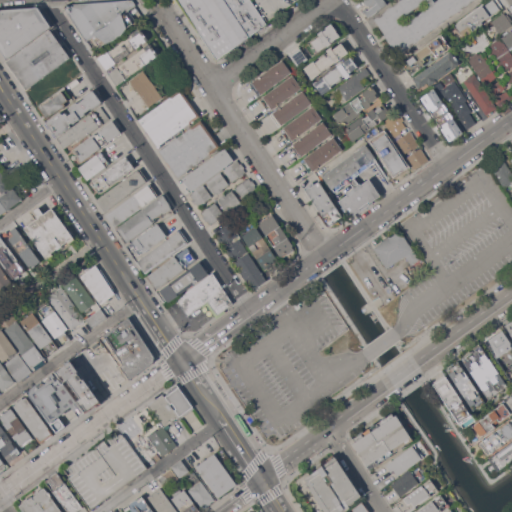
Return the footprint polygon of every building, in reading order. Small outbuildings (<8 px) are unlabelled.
[(133,0),(136,5),(135,5),(143,16),(126,28),(122,35),(114,40),(106,43),(96,49),(90,39),(87,40),(66,8),(68,4),(120,0),(133,0)] [(251,0),(266,23),(217,59),(177,0),(251,0)] [(384,0),(387,4),(371,15),(370,15),(368,17),(363,9),(365,7),(367,10),(373,6),(372,5),(369,7),(368,5),(367,6),(362,0),(384,0)] [(384,35),(385,34),(374,19),(400,0),(433,0),(435,2),(437,0),(474,0),(399,55),(384,35)] [(493,0),(499,8),(481,21),(483,24),(464,37),(455,25),(462,20),(461,19),(465,17),(465,18),(482,5),(483,7),(493,0)] [(0,10),(39,8),(51,26),(7,59),(0,48),(0,10)] [(511,25),(492,40),(483,27),(487,25),(486,23),(491,20),(491,21),(503,13),(505,15),(507,14),(511,20),(511,22),(511,23),(511,24),(511,25)] [(308,43),(307,42),(322,31),(326,29),(326,28),(331,24),(336,30),(336,31),(340,36),(337,38),(330,42),(331,44),(327,46),(327,45),(313,56),(305,46),(308,43)] [(148,39),(107,70),(98,57),(138,28),(141,28),(141,30),(148,39)] [(70,57),(26,89),(6,61),(50,29),(59,41),(60,40),(64,45),(62,46),(70,57)] [(511,48),(510,50),(502,36),(511,29),(511,48)] [(427,44),(428,45),(441,35),(450,47),(434,59),(429,53),(426,56),(428,59),(423,62),(424,64),(410,75),(402,64),(427,44)] [(511,66),(508,69),(508,68),(504,70),(502,66),(500,67),(498,64),(500,63),(494,53),(492,55),(490,52),(492,50),(489,46),(501,38),(511,54),(511,66)] [(313,61),(315,62),(320,59),(319,57),(324,53),(325,55),(328,53),(326,50),(330,47),(332,49),(341,43),(348,52),(339,59),(335,62),(330,65),(330,66),(327,69),(326,68),(314,77),(315,78),(312,80),(309,77),(310,76),(304,68),(313,61)] [(158,55),(117,85),(108,73),(148,44),(151,44),(152,46),(158,55)] [(300,48),(308,59),(298,66),(290,55),(300,48)] [(450,51),(460,63),(430,86),(427,82),(420,88),(413,79),(450,51)] [(469,61),(467,59),(477,52),(478,54),(479,54),(481,53),(484,57),(486,56),(489,59),(486,61),(492,69),(494,68),(496,71),(494,73),(497,77),(485,85),(469,61)] [(358,66),(348,73),(350,75),(346,78),(344,76),(341,78),(342,80),(337,83),(336,82),(331,86),(332,87),(322,94),(316,86),(315,86),(313,83),(317,80),(318,81),(329,73),(328,72),(332,69),(332,70),(337,66),(341,63),(350,57),(358,66)] [(261,94),(259,96),(250,84),(282,60),(291,72),(261,94)] [(366,67),(370,74),(364,78),(369,84),(347,100),(337,88),(366,67)] [(151,81),(152,81),(156,87),(155,87),(162,97),(149,107),(130,81),(143,71),(151,81)] [(497,108),(486,115),(463,81),(474,73),(497,108)] [(272,110),(271,109),(269,111),(260,99),(292,75),(301,88),(272,110)] [(476,123),(466,130),(440,89),(454,80),(467,100),(465,101),(472,111),(470,113),(476,123)] [(493,97),(487,89),(499,80),(502,85),(505,83),(507,87),(505,88),(505,89),(493,97)] [(342,127),(333,114),(350,101),(350,102),(372,86),(381,98),(365,110),(364,108),(360,111),(361,113),(342,127)] [(139,120),(170,97),(169,97),(180,89),(200,116),(189,124),(189,123),(158,146),(139,120)] [(53,133),(49,127),(48,128),(45,124),(46,123),(61,112),(62,114),(65,112),(68,115),(71,113),(68,108),(77,101),(78,103),(84,98),(83,97),(93,90),(102,102),(92,109),(91,108),(85,113),(80,118),(76,121),(76,120),(72,123),(72,122),(70,123),(72,126),(57,137),(56,137),(55,138),(52,134),(53,133)] [(281,125),(279,127),(270,114),(303,90),(312,103),(281,125)] [(494,98),(500,95),(499,94),(503,92),(506,90),(509,95),(511,94),(511,97),(511,98),(511,99),(499,107),(494,98)] [(62,91),(68,100),(64,103),(66,106),(46,119),(38,107),(62,91)] [(464,132),(451,140),(447,134),(447,135),(445,132),(446,132),(438,120),(436,122),(424,102),(438,93),(464,132)] [(347,134),(349,133),(345,128),(362,115),(364,118),(368,115),(367,113),(373,108),(374,110),(380,106),(379,104),(382,102),(391,113),(381,120),(378,116),(374,119),(377,123),(353,142),(347,134)] [(292,141),(292,140),(289,142),(280,130),(313,106),(322,119),(292,141)] [(77,139),(65,148),(57,138),(94,111),(103,123),(78,141),(77,139)] [(393,141),(393,140),(401,134),(401,133),(393,139),(389,134),(391,133),(384,123),(398,113),(400,118),(402,117),(404,120),(403,121),(406,126),(407,125),(410,129),(393,141)] [(82,161),(74,149),(112,120),(121,132),(82,161)] [(178,177),(160,151),(190,128),(189,128),(200,120),(220,147),(209,155),(209,154),(178,177)] [(302,156),(301,156),(300,157),(291,145),(323,121),(332,134),(302,156)] [(410,129),(411,130),(409,131),(412,134),(413,133),(416,138),(415,139),(419,145),(418,145),(419,147),(406,157),(405,158),(393,141),(410,129)] [(313,171),(312,171),(309,173),(300,161),(333,136),(342,149),(313,171)] [(405,158),(401,160),(392,146),(391,147),(395,154),(394,155),(396,157),(385,165),(377,152),(379,151),(377,148),(388,140),(389,142),(393,140),(393,141),(405,158)] [(365,144),(376,159),(375,159),(375,160),(377,160),(354,177),(359,184),(360,183),(361,184),(368,179),(380,195),(372,201),(373,203),(359,213),(358,211),(350,217),(338,201),(347,194),(346,193),(354,188),(349,181),(335,192),(332,188),(331,189),(322,176),(365,144)] [(225,147),(234,160),(191,191),(182,178),(225,147)] [(419,147),(420,148),(420,147),(429,160),(415,170),(406,157),(419,147)] [(101,151),(110,163),(87,180),(79,167),(101,151)] [(126,156),(134,167),(99,193),(91,182),(126,156)] [(511,171),(511,193),(511,192),(511,191),(511,188),(509,185),(504,188),(491,167),(499,162),(498,160),(502,158),(503,160),(504,159),(511,171)] [(405,175),(396,181),(385,165),(395,159),(405,175)] [(238,160),(240,164),(241,163),(244,168),(246,172),(232,182),(224,171),(222,173),(222,172),(221,171),(223,169),(224,170),(238,160)] [(140,169),(148,180),(105,211),(96,200),(140,169)] [(0,170),(9,183),(6,185),(8,187),(1,192),(0,190),(0,170)] [(221,173),(229,184),(223,189),(223,190),(219,194),(218,192),(215,194),(214,193),(213,193),(210,189),(211,189),(211,188),(209,189),(207,186),(208,185),(207,183),(221,173)] [(249,177),(251,181),(252,180),(256,185),(255,186),(258,190),(244,200),(235,187),(249,177)] [(342,216),(329,225),(304,187),(313,182),(314,184),(319,181),(342,216)] [(150,184),(158,196),(115,227),(106,215),(150,184)] [(212,197),(205,202),(206,202),(202,205),(201,205),(199,207),(196,203),(195,204),(192,199),(193,198),(190,195),(204,185),(212,197)] [(21,200),(7,209),(0,198),(0,195),(5,191),(6,192),(13,187),(21,200)] [(232,190),(241,202),(227,212),(222,206),(219,202),(218,200),(221,198),(220,197),(225,194),(226,195),(232,190)] [(163,195),(170,207),(171,208),(164,214),(163,212),(153,219),(155,221),(153,222),(154,223),(127,242),(117,229),(163,195)] [(224,215),(211,224),(208,220),(206,221),(203,216),(204,216),(201,212),(215,202),(224,215)] [(252,219),(239,227),(234,220),(230,223),(225,215),(242,204),(252,219)] [(38,218),(36,216),(38,215),(34,210),(38,207),(43,214),(52,208),(75,239),(69,243),(67,241),(61,245),(62,246),(58,249),(57,248),(51,252),(53,255),(47,259),(24,228),(38,218)] [(272,214),(293,246),(292,246),(294,249),(281,258),(259,224),(272,214)] [(158,223),(167,236),(145,251),(142,247),(137,251),(130,243),(158,223)] [(215,233),(229,223),(234,232),(237,236),(223,246),(220,242),(215,233)] [(40,261),(32,267),(31,265),(29,266),(6,234),(15,227),(40,261)] [(273,265),(265,270),(242,235),(256,227),(277,261),(272,264),(273,265)] [(180,230),(189,242),(145,273),(137,261),(180,230)] [(381,243),(381,242),(389,236),(390,237),(400,230),(412,250),(413,249),(419,259),(411,265),(405,256),(386,268),(373,248),(381,243)] [(0,234),(26,271),(13,281),(0,262),(0,234)] [(248,251),(233,261),(224,249),(239,239),(248,251)] [(187,247),(195,259),(183,268),(184,269),(157,288),(148,276),(187,247)] [(267,280),(253,290),(234,262),(248,252),(267,280)] [(168,303),(159,290),(199,261),(208,273),(168,303)] [(100,304),(81,275),(96,265),(99,269),(100,268),(119,297),(116,299),(113,295),(100,304)] [(411,273),(407,267),(411,265),(415,270),(411,273)] [(0,266),(12,282),(0,291),(0,266)] [(217,315),(210,305),(205,310),(201,305),(187,316),(176,301),(213,273),(233,303),(217,315)] [(62,285),(76,276),(95,302),(82,312),(62,285)] [(71,330),(47,296),(62,286),(67,294),(84,318),(84,317),(86,320),(71,330)] [(56,311),(55,312),(68,329),(65,331),(71,339),(62,346),(42,320),(44,319),(38,310),(49,302),(56,311)] [(295,307),(294,305),(298,303),(302,308),(296,312),(293,309),(295,307)] [(84,317),(87,315),(88,317),(100,308),(107,317),(92,328),(86,319),(86,320),(84,317)] [(58,348),(46,357),(20,321),(33,312),(58,348)] [(119,364),(110,352),(103,351),(99,354),(94,353),(89,346),(100,338),(129,317),(156,356),(155,362),(132,379),(131,378),(130,379),(128,377),(126,379),(116,366),(119,364)] [(511,338),(511,319),(503,325),(511,338)] [(35,345),(45,358),(43,359),(45,361),(33,369),(4,329),(16,320),(35,345)] [(0,357),(0,330),(2,329),(17,351),(3,362),(0,357)] [(502,330),(511,343),(510,344),(511,347),(511,371),(501,355),(496,358),(485,341),(502,330)] [(488,399),(461,358),(480,346),(507,387),(488,399)] [(18,382),(4,363),(19,353),(32,371),(18,382)] [(0,360),(15,381),(2,390),(0,387),(0,360)] [(99,401),(85,412),(77,400),(81,398),(67,379),(63,382),(56,372),(70,361),(99,401)] [(473,412),(445,369),(458,361),(485,404),(473,412)] [(54,371),(85,412),(79,417),(71,406),(62,412),(40,382),(54,371)] [(473,416),(459,425),(432,385),(446,376),(473,416)] [(62,412),(58,416),(65,425),(56,432),(26,392),(40,382),(62,412)] [(177,383),(193,406),(192,406),(194,408),(181,418),(180,415),(179,416),(163,394),(177,383)] [(179,416),(175,418),(176,420),(171,423),(170,422),(168,423),(170,426),(166,429),(149,406),(148,404),(163,394),(179,416)] [(53,434),(40,443),(13,406),(18,402),(18,401),(23,398),(26,397),(53,434)] [(503,403),(511,414),(478,439),(470,428),(503,403)] [(17,416),(17,417),(26,429),(27,427),(33,436),(32,437),(33,438),(22,447),(16,439),(16,440),(13,436),(14,435),(13,432),(11,434),(3,423),(5,422),(0,415),(0,413),(9,406),(10,408),(11,408),(17,416)] [(158,449),(157,449),(133,415),(137,412),(138,414),(149,406),(166,429),(177,445),(163,456),(158,449)] [(370,470),(352,443),(395,414),(413,441),(370,470)] [(157,453),(161,458),(156,461),(153,457),(151,458),(152,459),(149,461),(148,459),(144,462),(122,432),(118,426),(133,415),(157,449),(157,453)] [(511,419),(511,439),(491,455),(482,442),(511,419)] [(0,449),(0,426),(1,425),(13,442),(12,442),(16,447),(17,447),(20,452),(17,454),(18,455),(9,462),(0,449)] [(144,462),(148,468),(91,509),(68,478),(70,477),(64,469),(104,440),(109,447),(116,442),(113,438),(122,432),(144,462)] [(511,441),(511,460),(498,471),(497,472),(495,471),(495,470),(490,458),(511,441)] [(412,446),(421,458),(398,475),(393,469),(390,471),(386,465),(412,446)] [(237,484),(219,497),(196,466),(214,453),(237,484)] [(361,495),(337,511),(325,511),(302,479),(334,457),(361,495)] [(189,470),(180,477),(171,466),(181,459),(182,460),(189,470)] [(171,468),(178,478),(178,479),(183,486),(178,490),(172,483),(165,488),(158,478),(171,468)] [(410,471),(419,483),(400,497),(391,484),(410,471)] [(83,507),(76,511),(68,511),(45,481),(58,472),(83,507)] [(430,479),(438,490),(419,505),(418,503),(415,506),(416,508),(410,511),(400,511),(395,505),(430,479)] [(214,499),(202,508),(188,489),(201,480),(214,499)] [(48,492),(49,491),(52,495),(51,496),(62,511),(24,511),(20,506),(20,505),(23,502),(24,503),(23,501),(27,498),(28,499),(31,496),(32,497),(36,494),(34,493),(38,490),(39,492),(40,490),(43,487),(45,488),(48,492)] [(178,511),(159,511),(148,497),(160,487),(178,511)] [(184,489),(200,511),(198,511),(181,511),(172,498),(184,489)] [(128,504),(129,505),(130,503),(132,501),(135,499),(137,499),(137,498),(142,494),(154,511),(125,511),(123,508),(128,504)] [(415,511),(440,494),(449,506),(440,511),(415,511)] [(354,511),(352,509),(362,502),(369,511),(354,511)]
